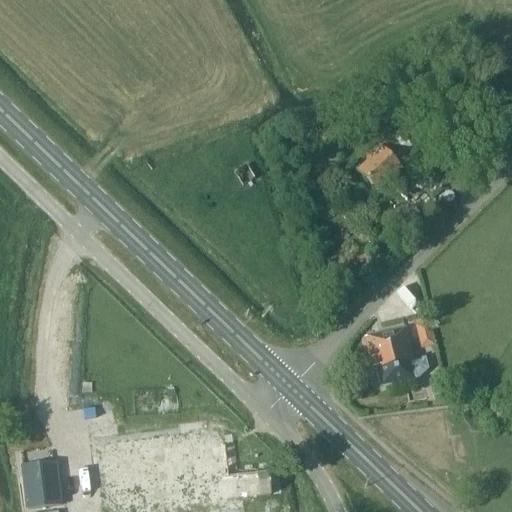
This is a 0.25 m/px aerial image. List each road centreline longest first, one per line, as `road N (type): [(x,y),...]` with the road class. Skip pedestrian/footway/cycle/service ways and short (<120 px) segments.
road 1 (primary): [(290,387),(0,110)]
road 2 (unclassified): [(264,414),(0,158)]
road 3 (unclassified): [(290,387),(511,162)]
road 4 (primary): [(419,511),(290,387)]
road 5 (unclassified): [(336,511),(305,458),(264,414)]
